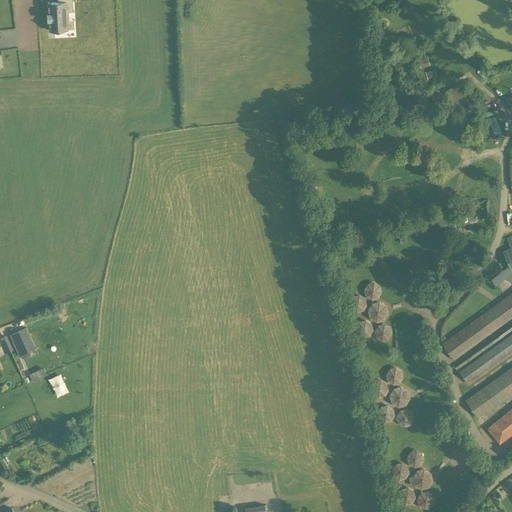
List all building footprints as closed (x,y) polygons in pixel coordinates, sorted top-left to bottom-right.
[(48,13),(47,13),(48,17),(49,17),(49,30),(67,30),(67,29),(66,3),(70,3),(69,0),(58,0),(59,2),(48,3),(48,13)] [(422,65),(429,63),(427,56),(420,58),(422,65)] [(428,78),(437,75),(434,68),(425,71),(428,78)] [(460,82),(445,92),(452,102),(455,107),(459,105),(461,108),(468,103),(463,95),(467,93),(460,82)] [(488,119),(494,135),(501,132),(495,116),(488,119)] [(475,219),(473,208),(478,207),(478,203),(457,206),(459,221),(475,219)] [(409,226),(411,237),(422,236),(420,225),(409,226)] [(511,234),(506,237),(510,247),(502,251),(511,273),(511,272),(511,234)] [(394,255),(391,260),(406,268),(409,263),(394,255)] [(499,271),(492,277),(498,284),(505,278),(499,271)] [(365,296),(371,299),(378,298),(381,292),(379,285),(374,282),(367,284),(364,290),(365,296)] [(427,288),(421,301),(435,307),(440,294),(427,288)] [(511,291),(442,343),(454,360),(511,317),(511,291)] [(363,311),(367,305),(365,298),(359,295),(352,296),(349,302),(350,309),(356,313),(363,311)] [(384,319),(387,313),(385,305),(379,302),(372,304),(368,310),(370,317),(376,321),(384,319)] [(371,330),(370,324),(365,320),(359,321),(355,326),(356,332),(361,336),(367,335),(371,330)] [(378,325),(375,331),(376,338),(382,341),(389,340),(392,334),(391,327),(385,324),(378,325)] [(35,348),(27,328),(10,335),(19,355),(35,348)] [(511,332),(459,371),(469,385),(511,352),(511,332)] [(13,350),(7,334),(0,337),(0,342),(5,353),(5,354),(13,350)] [(22,385),(30,382),(23,365),(14,369),(22,385)] [(400,382),(403,376),(402,370),(396,366),(389,368),(386,374),(388,380),(394,384),(400,382)] [(32,379),(46,374),(43,367),(29,372),(32,379)] [(511,367),(466,400),(478,417),(511,392),(511,367)] [(387,389),(386,383),(380,379),(373,381),(370,387),(372,393),(377,397),(384,395),(387,389)] [(405,405),(409,399),(407,391),(401,387),(393,389),(389,396),(391,403),(398,407),(405,405)] [(394,415),(392,408),(386,405),(380,406),(376,412),(378,419),(384,422),(390,420),(394,415)] [(404,426),(410,425),(414,419),(412,412),(406,409),(400,411),(396,417),(398,423),(404,426)] [(511,411),(492,427),(501,438),(511,429),(511,411)] [(409,464),(414,467),(421,465),(424,460),(422,453),(417,450),(410,452),(407,457),(409,464)] [(394,465),(391,470),(393,477),(398,480),(405,478),(408,473),(406,466),(401,463),(394,465)] [(411,486),(414,485),(421,489),(429,487),(432,481),(430,473),(424,469),(416,471),(412,478),(409,479),(411,486)] [(416,497),(414,490),(408,487),(402,489),(399,494),(400,501),(406,504),(412,502),(416,497)] [(434,501),(433,495),(427,491),(421,493),(417,499),(419,505),(425,508),(431,507),(434,501)]
